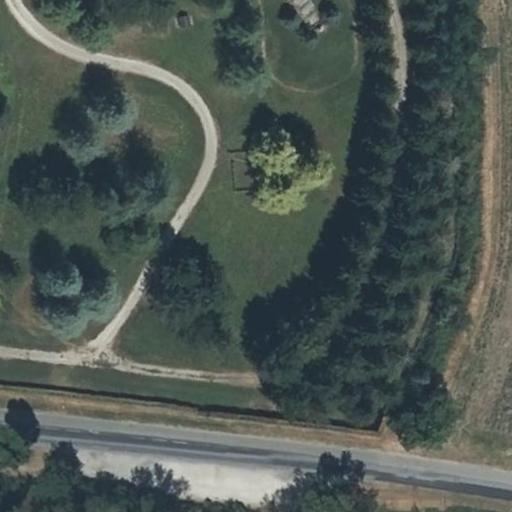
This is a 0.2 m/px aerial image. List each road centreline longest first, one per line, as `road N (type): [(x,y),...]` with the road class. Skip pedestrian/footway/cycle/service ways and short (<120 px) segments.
road 1 (track): [(389,0),(401,111),(381,220),(353,302),(305,367),(256,384),(0,353)]
road 2 (track): [(14,0),(33,28),(73,53),(170,78),(199,101),(212,133),(205,176),(94,365)]
road 3 (tertiary): [(511,486),(0,424)]
